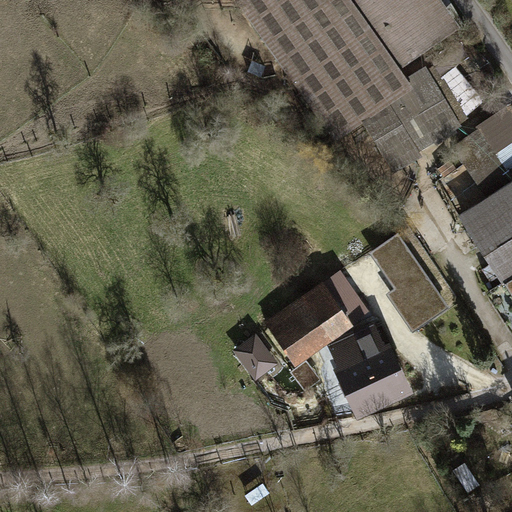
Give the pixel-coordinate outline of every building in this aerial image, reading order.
[(237,0),(333,143),(363,123),(397,174),(423,157),(421,154),(461,126),(471,119),(435,66),(429,70),(427,67),(408,79),(402,70),(462,29),(442,0),(237,0)] [(453,146),(486,199),(511,182),(511,115),(509,111),(453,146)] [(511,182),(486,199),(459,216),(504,286),(507,285),(511,281),(511,182)] [(399,234),(370,253),(395,290),(388,295),(414,333),(450,309),(399,234)] [(298,367),(329,345),(337,339),(355,326),(353,324),(371,312),(342,271),(325,283),(324,282),(266,323),(298,367)] [(375,321),(337,339),(329,345),(340,369),(335,371),(358,421),(416,394),(391,342),(386,345),(375,321)] [(256,333),(233,350),(256,382),(279,364),(256,333)]
